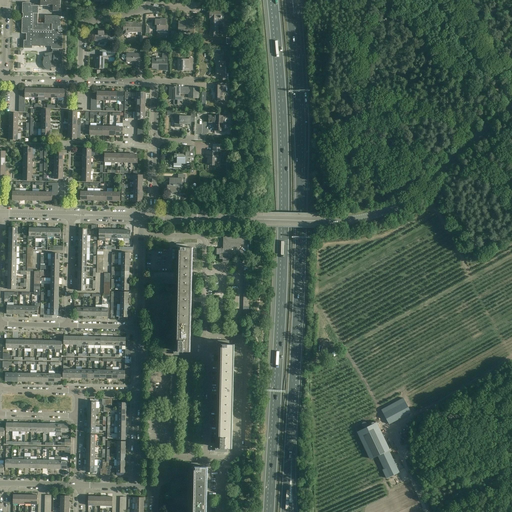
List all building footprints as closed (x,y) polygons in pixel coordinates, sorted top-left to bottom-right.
[(40,0),(41,3),(40,6),(48,6),(48,5),(53,5),(53,11),(61,11),(60,0),(40,0)] [(211,36),(216,36),(217,36),(217,21),(223,21),(224,12),(210,11),(210,18),(211,18),(211,36)] [(23,13),(23,18),(22,18),(23,18),(22,33),(27,33),(27,40),(24,40),(24,41),(24,48),(29,49),(32,49),(32,46),(52,46),(52,49),(51,49),(52,49),(52,51),(52,52),(45,54),(45,57),(44,57),(43,56),(44,57),(44,58),(44,59),(44,60),(43,61),(43,62),(43,63),(43,64),(43,65),(44,67),(45,68),(46,69),(47,69),(48,70),(49,70),(50,70),(51,69),(52,71),(51,67),(54,66),(54,67),(60,67),(60,64),(62,64),(62,65),(63,65),(62,54),(61,54),(61,55),(60,55),(60,51),(58,51),(58,49),(62,49),(63,34),(58,34),(58,27),(61,27),(61,26),(60,26),(61,19),(60,19),(60,16),(53,16),(45,15),(45,16),(45,23),(38,23),(38,18),(36,18),(36,14),(36,13),(23,13)] [(161,20),(158,20),(155,19),(155,25),(157,25),(157,30),(168,30),(168,25),(166,25),(166,19),(162,19),(162,20),(161,20)] [(179,22),(179,27),(179,31),(189,31),(189,34),(193,34),(194,20),(189,20),(189,22),(179,22)] [(124,23),(124,28),(124,32),(124,35),(128,35),(128,32),(141,32),(141,24),(133,24),(133,23),(124,23)] [(95,41),(100,41),(107,42),(107,34),(104,34),(104,29),(98,29),(98,34),(95,34),(95,41)] [(116,50),(105,50),(105,53),(99,53),(99,57),(94,57),(94,60),(96,60),(96,68),(99,69),(100,69),(104,69),(104,57),(107,57),(107,53),(116,53),(116,50)] [(127,54),(127,56),(125,55),(123,55),(122,56),(122,58),(123,60),(125,60),(127,59),(127,64),(127,62),(136,62),(136,69),(144,69),(144,63),(140,63),(140,54),(127,54)] [(153,58),(152,63),(152,68),(160,69),(160,70),(167,70),(167,54),(163,54),(162,59),(153,58)] [(189,58),(189,60),(187,60),(178,59),(178,70),(189,71),(189,70),(192,70),(193,58),(189,58)] [(220,80),(225,80),(227,80),(227,75),(225,75),(225,62),(221,62),(216,62),(216,66),(217,66),(217,75),(220,75),(220,80)] [(214,100),(219,100),(224,100),(224,93),(226,93),(226,86),(213,86),(213,91),(216,91),(216,94),(215,100),(214,100)] [(169,100),(174,100),(174,105),(178,105),(178,104),(179,104),(183,104),(183,103),(183,102),(183,97),(180,97),(180,92),(185,92),(185,94),(190,94),(190,98),(198,98),(198,88),(180,88),(180,87),(170,87),(169,93),(171,93),(171,99),(169,99),(169,100)] [(191,125),(191,120),(191,116),(175,116),(175,127),(183,127),(183,124),(191,125)] [(209,116),(209,122),(215,123),(215,130),(220,131),(221,131),(228,131),(228,116),(215,116),(209,116)] [(208,165),(213,165),(217,165),(217,157),(221,157),(221,145),(213,145),(213,151),(206,151),(206,156),(208,156),(208,165)] [(194,147),(186,147),(186,155),(182,155),(182,154),(174,154),(174,158),(177,158),(177,163),(176,163),(174,163),(174,167),(181,167),(181,164),(185,164),(190,164),(191,164),(191,160),(194,160),(194,147)] [(170,178),(169,185),(179,185),(185,185),(186,175),(178,174),(178,178),(170,178)] [(179,185),(169,185),(167,185),(167,184),(167,185),(167,195),(171,195),(171,192),(179,192),(179,185)] [(36,228),(29,228),(29,236),(28,236),(28,240),(32,240),(32,236),(35,237),(36,228)] [(60,229),(54,228),(54,237),(60,237),(60,239),(63,239),(63,233),(60,233),(60,229)] [(247,237),(226,236),(227,236),(227,240),(223,239),(223,246),(222,247),(222,249),(215,248),(215,251),(215,252),(215,254),(220,255),(219,259),(223,259),(223,262),(225,262),(225,263),(226,263),(226,262),(229,262),(229,258),(233,258),(233,255),(247,255),(240,248),(240,245),(247,245),(247,237)] [(96,246),(109,247),(109,243),(103,243),(103,238),(97,238),(96,246)] [(187,244),(181,244),(181,248),(180,248),(179,300),(191,300),(192,255),(191,255),(191,248),(193,248),(187,248),(187,244)] [(191,300),(179,300),(178,351),(177,351),(179,352),(179,355),(185,355),(185,352),(190,352),(189,352),(189,345),(190,345),(191,300)] [(83,307),(74,307),(74,313),(77,313),(77,316),(83,316),(83,307)] [(59,309),(50,309),(50,315),(52,315),(52,318),(57,318),(57,315),(58,315),(59,309)] [(129,310),(120,310),(120,317),(119,317),(119,320),(125,320),(125,317),(128,317),(129,310)] [(229,341),(223,341),(223,344),(221,344),(222,344),(220,396),(233,396),(234,351),(233,351),(233,345),(234,345),(229,344),(229,341)] [(233,396),(220,396),(219,448),(220,448),(220,452),(226,452),(226,448),(232,448),(231,448),(231,442),(232,442),(233,396)] [(382,410),(389,424),(412,412),(404,399),(382,410)] [(376,423),(358,432),(371,459),(378,456),(384,469),(383,470),(387,478),(400,472),(389,450),(376,423)] [(195,467),(193,511),(206,511),(207,475),(206,475),(206,467),(208,467),(202,467),(202,463),(195,463),(195,467)]
